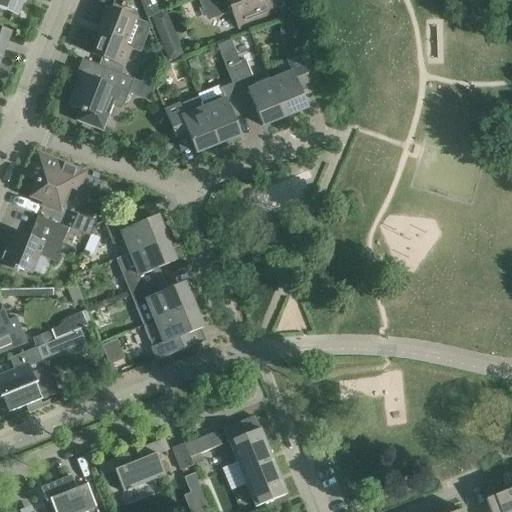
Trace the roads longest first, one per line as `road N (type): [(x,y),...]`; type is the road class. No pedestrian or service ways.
road 1 (residential): [(183,193),(11,121)]
road 2 (residential): [(170,409),(0,482)]
road 3 (residential): [(183,193),(330,132),(345,137)]
road 4 (residential): [(235,329),(183,193)]
road 5 (residential): [(11,121),(61,0)]
